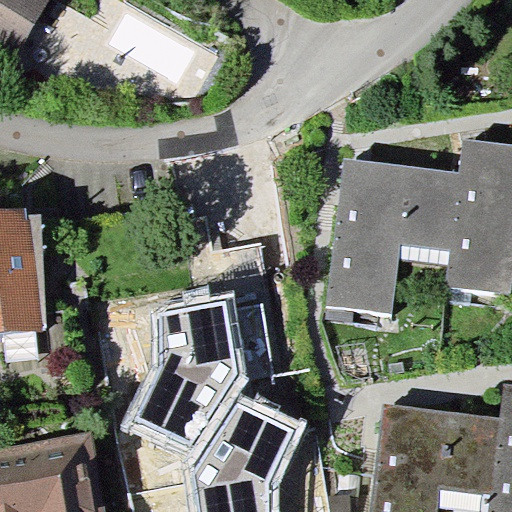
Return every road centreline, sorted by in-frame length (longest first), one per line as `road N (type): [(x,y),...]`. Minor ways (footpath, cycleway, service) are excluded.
road 1 (residential): [(435,0),(326,83),(252,120),(138,142),(79,142),(0,127)]
road 2 (track): [(326,83),(235,0)]
